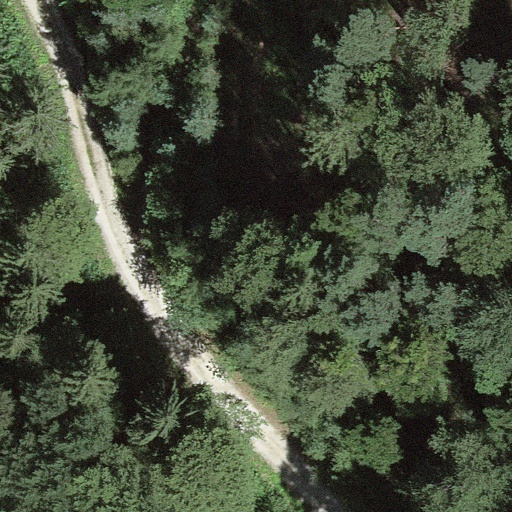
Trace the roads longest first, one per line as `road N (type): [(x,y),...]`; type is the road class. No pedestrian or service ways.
road 1 (track): [(334,511),(155,318),(118,240)]
road 2 (track): [(118,240),(82,90),(40,0)]
